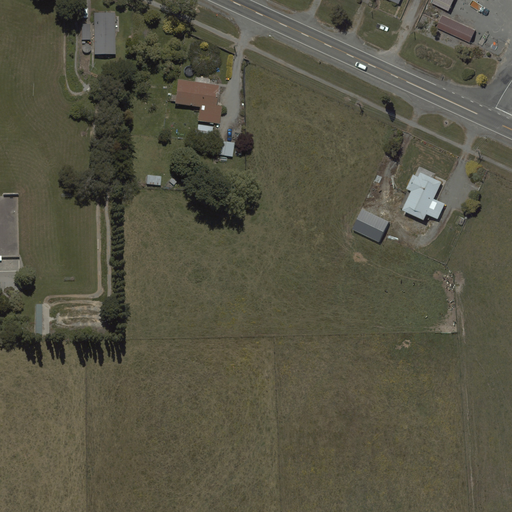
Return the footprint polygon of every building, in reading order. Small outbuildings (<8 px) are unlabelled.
[(105,46),(103,7),(84,7),(85,47),(105,46)] [(463,28),(431,13),(425,25),(457,40),(463,28)] [(220,86),(177,79),(175,106),(198,109),(199,123),(220,124),(220,86)] [(213,128),(195,127),(194,141),(211,142),(213,128)] [(233,143),(222,141),(222,156),(232,157),(233,143)] [(419,171),(399,209),(425,221),(429,216),(437,219),(444,205),(435,200),(444,182),(419,171)] [(161,176),(147,174),(146,184),(160,186),(161,176)]
